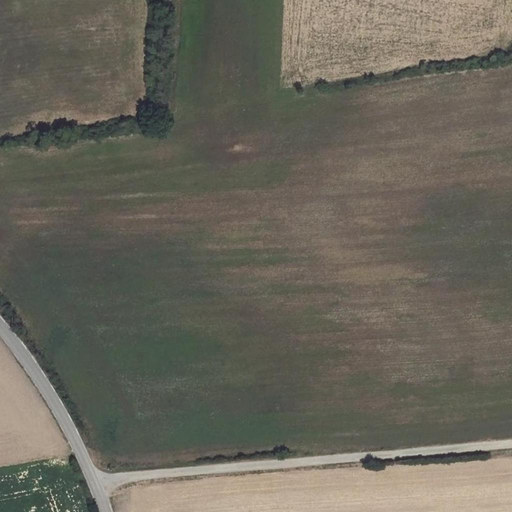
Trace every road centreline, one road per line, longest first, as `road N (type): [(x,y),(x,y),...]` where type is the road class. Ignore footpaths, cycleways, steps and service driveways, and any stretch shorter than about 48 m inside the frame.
road 1 (unclassified): [(94,485),(511,443)]
road 2 (unclassified): [(94,485),(59,404),(0,323)]
